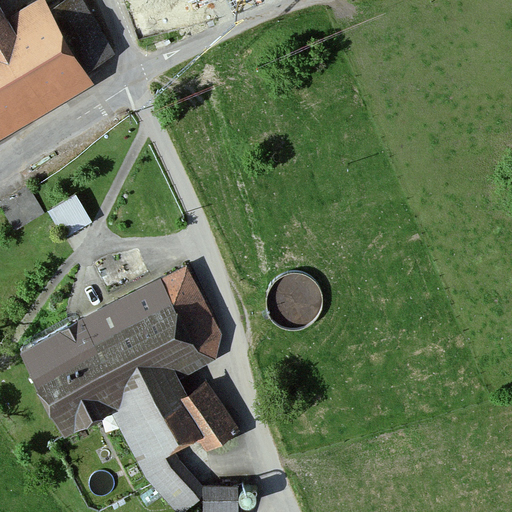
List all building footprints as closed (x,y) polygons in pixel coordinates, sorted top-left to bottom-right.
[(0,133),(89,82),(83,71),(115,53),(83,0),(66,0),(51,9),(45,0),(38,0),(7,18),(1,7),(0,4),(0,133)] [(29,178),(0,193),(0,194),(16,225),(46,209),(29,178)] [(51,197),(66,228),(93,215),(78,184),(51,197)] [(187,266),(18,354),(63,440),(112,414),(147,480),(174,511),(184,511),(203,497),(203,486),(180,461),(175,453),(199,442),(207,452),(240,431),(206,381),(186,395),(177,379),(215,360),(222,333),(187,266)] [(319,290),(314,283),(307,277),(299,274),(290,274),(281,276),(274,281),(269,288),(265,298),(265,307),(269,317),(275,324),(284,329),(294,330),(304,328),(312,323),(318,316),(321,307),(322,299),(319,290)] [(237,511),(238,486),(203,486),(203,497),(203,511),(237,511)] [(241,503),(244,505),(247,506),(250,506),(253,505),(256,503),(258,500),(259,497),(258,494),(257,491),(255,489),(253,487),(249,486),(246,487),(243,488),(241,490),(239,493),(239,497),(240,500),(241,503)]
